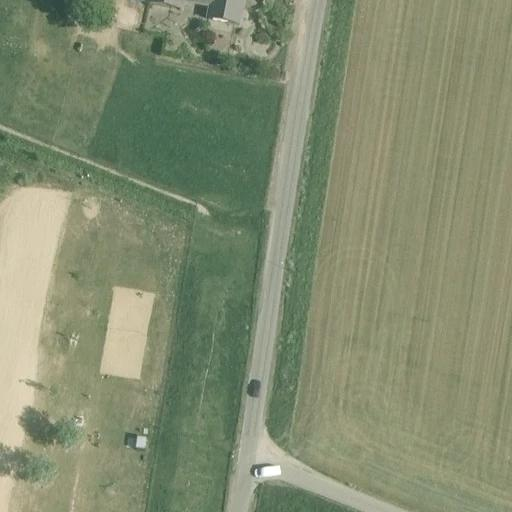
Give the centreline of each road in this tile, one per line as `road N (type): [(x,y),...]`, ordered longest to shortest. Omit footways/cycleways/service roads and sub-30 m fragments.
road 1 (tertiary): [(250,461),(317,0)]
road 2 (unclassified): [(250,461),(378,511)]
